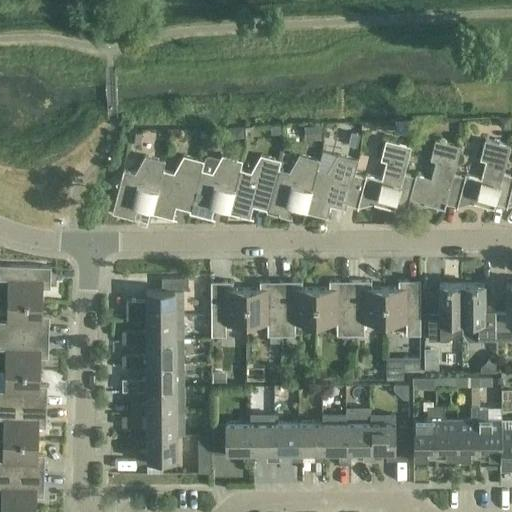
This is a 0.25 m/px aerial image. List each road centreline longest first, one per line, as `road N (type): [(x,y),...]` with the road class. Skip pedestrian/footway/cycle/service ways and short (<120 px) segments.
road 1 (residential): [(88,244),(511,241)]
road 2 (residential): [(89,511),(81,499),(88,244)]
road 3 (residential): [(407,511),(392,504),(259,504),(245,511)]
